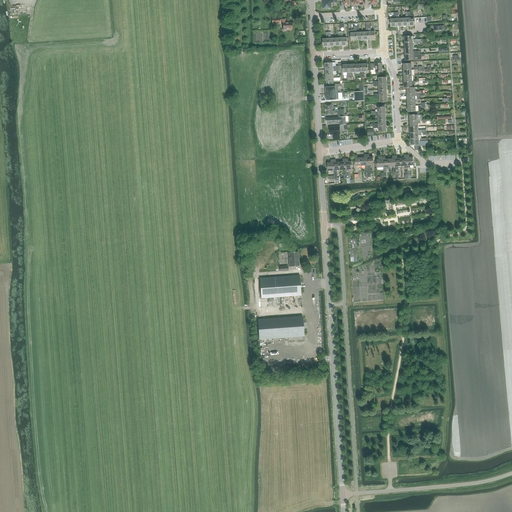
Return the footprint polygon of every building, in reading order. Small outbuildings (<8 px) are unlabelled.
[(331,0),(322,1),(323,9),(332,8),(331,3),(337,3),(336,0),(331,0)] [(280,18),(272,18),(272,24),(280,23),(283,23),(283,30),(292,30),(292,23),(286,23),(285,19),(280,19),(280,18)] [(264,28),(258,29),(261,39),(262,39),(263,42),(268,40),(267,36),(271,35),(270,30),(274,28),(272,25),(266,27),(266,26),(263,27),(264,28)] [(354,30),(348,30),(349,38),(351,38),(351,41),(357,40),(357,33),(356,30),(356,26),(355,26),(354,26),(354,30)] [(376,72),(382,72),(382,63),(370,64),(370,70),(374,70),(373,68),(376,68),(376,72)] [(326,88),(325,89),(325,91),(326,91),(327,94),(338,93),(338,87),(340,87),(340,84),(334,84),(334,87),(326,88)] [(363,91),(354,92),(355,98),(356,101),(364,101),(363,91)] [(345,114),(344,109),(338,109),(338,107),(334,107),(334,111),(333,111),(332,104),(325,105),(326,115),(333,115),(333,113),(335,113),(335,112),(338,111),(338,117),(347,116),(347,114),(345,114)] [(376,111),(373,111),(373,113),(379,113),(386,113),(386,107),(380,107),(380,105),(378,105),(378,107),(379,111),(376,111)] [(413,115),(409,115),(410,122),(417,121),(420,121),(422,121),(423,121),(422,115),(419,115),(419,113),(418,112),(416,112),(413,112),(413,114),(413,115)] [(346,125),(345,117),(337,117),(333,118),(333,117),(326,118),(327,124),(339,123),(339,126),(346,125)] [(340,127),(330,128),(330,134),(334,134),(334,136),(333,136),(334,139),(340,139),(339,134),(340,134),(340,127)] [(417,139),(411,139),(411,145),(415,145),(415,150),(419,150),(419,146),(428,146),(427,141),(427,138),(421,139),(419,139),(417,139)] [(290,266),(299,266),(298,252),(289,253),(290,266)] [(368,294),(368,273),(360,273),(360,277),(359,277),(359,284),(353,284),(353,291),(361,291),(361,297),(380,297),(380,291),(372,291),(372,294),(368,294)] [(261,298),(301,296),(300,276),(260,278),(261,298)] [(259,340),(304,336),(302,316),(258,320),(259,340)]
